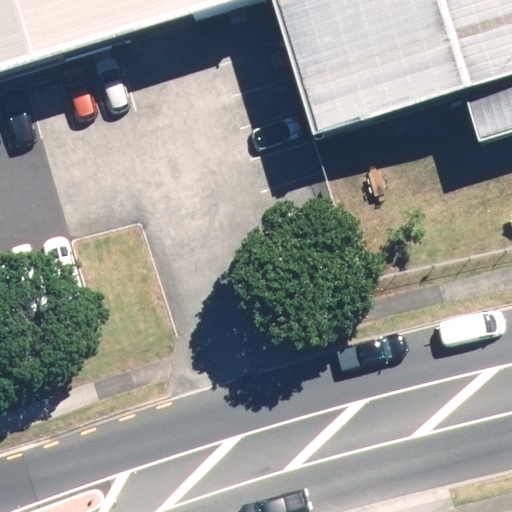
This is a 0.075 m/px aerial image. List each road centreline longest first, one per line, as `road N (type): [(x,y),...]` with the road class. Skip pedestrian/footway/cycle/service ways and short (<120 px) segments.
road 1 (secondary): [(511,388),(253,464)]
road 2 (secondary): [(0,497),(95,469),(253,464)]
